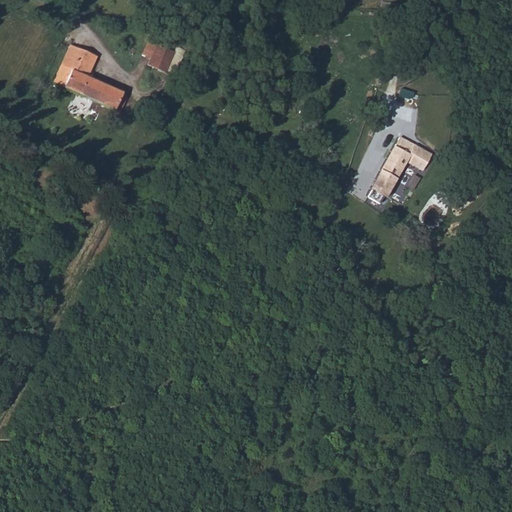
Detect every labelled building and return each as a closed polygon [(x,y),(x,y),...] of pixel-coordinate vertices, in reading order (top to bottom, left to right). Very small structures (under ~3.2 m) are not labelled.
[(181,58),(149,43),(142,55),(150,59),(147,67),(163,75),(171,79),(181,58)] [(95,56),(70,46),(56,75),(52,73),(49,81),(118,113),(126,96),(85,77),(95,56)] [(155,90),(163,75),(147,67),(139,82),(155,90)] [(403,166),(410,169),(420,152),(398,139),(380,173),(395,181),(403,166)] [(430,158),(420,152),(410,169),(420,175),(430,158)] [(382,198),(374,193),(370,199),(379,203),(382,198)]
